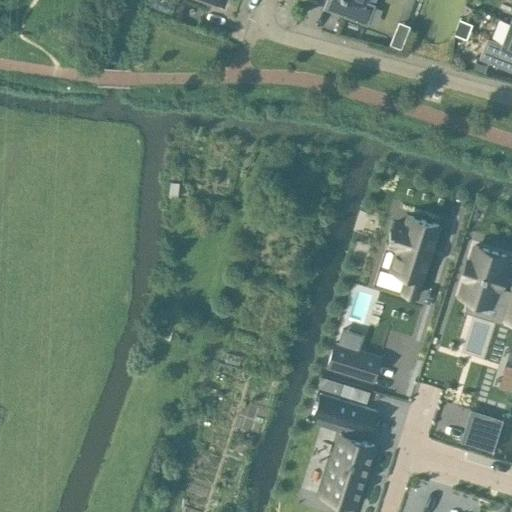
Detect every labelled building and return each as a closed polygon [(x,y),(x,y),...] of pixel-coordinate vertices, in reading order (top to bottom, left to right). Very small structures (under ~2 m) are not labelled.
[(327,0),(325,7),(366,23),(373,5),(363,1),(363,0),(327,0)] [(481,57),(511,69),(511,23),(510,23),(502,44),(488,39),(481,57)] [(391,235),(388,244),(397,247),(391,268),(408,274),(402,291),(416,295),(421,278),(422,278),(428,259),(433,244),(432,244),(438,225),(408,215),(405,224),(395,221),(392,231),(390,230),(388,234),(391,235)] [(464,277),(458,294),(490,304),(491,300),(506,305),(502,318),(511,320),(511,287),(511,289),(499,285),(503,271),(500,270),(505,255),(496,252),(474,245),(469,260),(467,259),(462,276),(464,277)] [(334,342),(327,365),(373,380),(380,357),(379,356),(357,349),(362,334),(342,328),(338,343),(334,342)] [(320,392),(313,414),(346,425),(343,434),(340,433),(320,494),(355,505),(374,444),(360,440),(363,430),(369,432),(376,410),(320,392)] [(491,415),(481,448),(493,451),(502,419),(491,415)]
